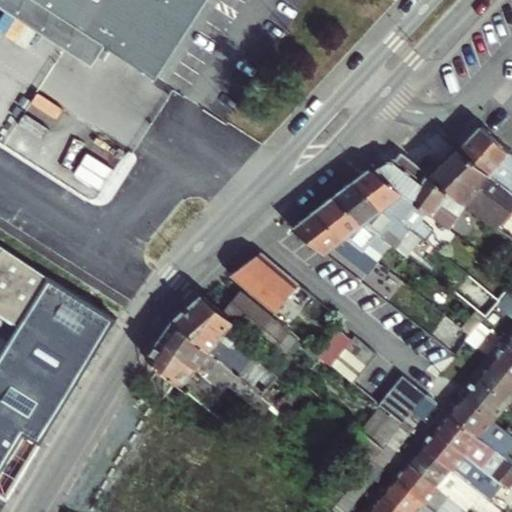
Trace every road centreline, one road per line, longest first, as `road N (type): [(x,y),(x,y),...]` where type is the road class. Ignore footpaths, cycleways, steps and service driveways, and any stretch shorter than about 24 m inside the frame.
road 1 (tertiary): [(30,511),(161,296),(247,210)]
road 2 (tertiary): [(247,210),(319,161),(471,0)]
road 3 (tertiary): [(431,0),(247,210)]
road 4 (residential): [(247,210),(453,385)]
